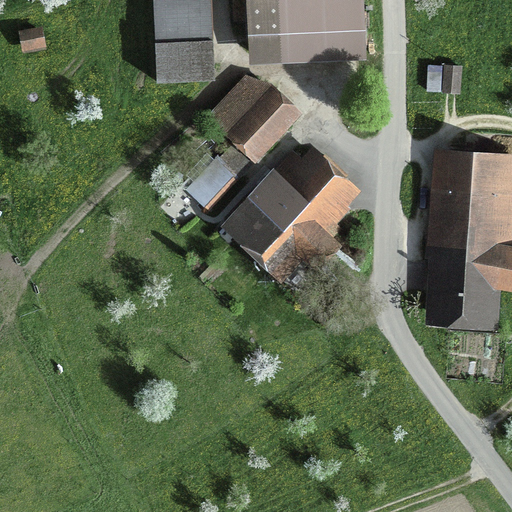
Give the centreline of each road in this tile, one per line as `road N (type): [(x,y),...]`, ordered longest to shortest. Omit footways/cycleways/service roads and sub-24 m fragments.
road 1 (track): [(390,119),(333,119),(309,129),(197,234),(104,281),(24,303),(0,274)]
road 2 (unclassified): [(390,156),(388,283),(409,358),(466,440)]
road 3 (track): [(24,303),(9,319),(102,492)]
road 4 (unclassified): [(391,0),(390,156)]
